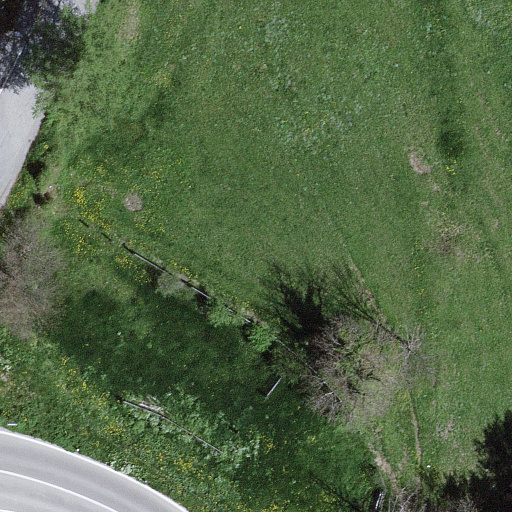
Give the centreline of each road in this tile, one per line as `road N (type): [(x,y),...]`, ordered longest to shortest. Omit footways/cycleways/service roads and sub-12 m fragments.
road 1 (unclassified): [(0,138),(67,0)]
road 2 (secondary): [(116,511),(0,471)]
